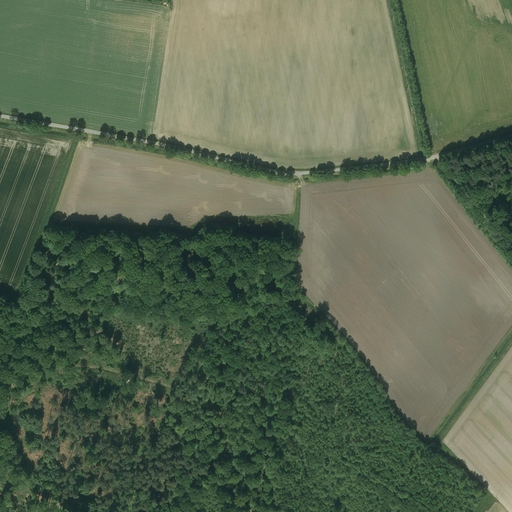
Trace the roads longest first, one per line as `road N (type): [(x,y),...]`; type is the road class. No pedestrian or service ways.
road 1 (unclassified): [(0,115),(298,173),(437,155),(511,134)]
road 2 (track): [(387,0),(421,157)]
road 3 (track): [(511,252),(437,155)]
